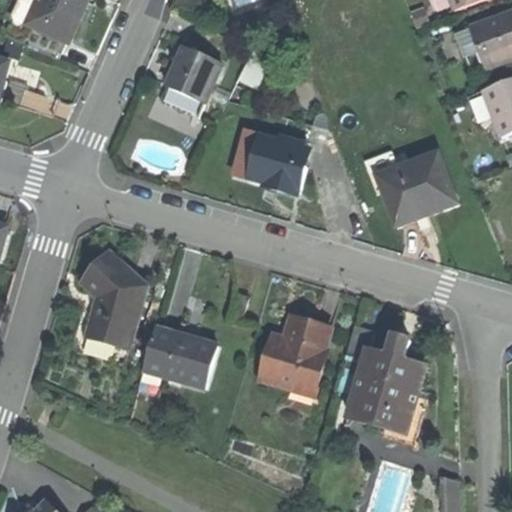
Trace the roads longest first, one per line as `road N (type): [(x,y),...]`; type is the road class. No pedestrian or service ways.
road 1 (residential): [(73,186),(497,309)]
road 2 (residential): [(73,186),(0,426)]
road 3 (residential): [(497,309),(481,344),(491,511)]
road 4 (residential): [(153,0),(73,186)]
